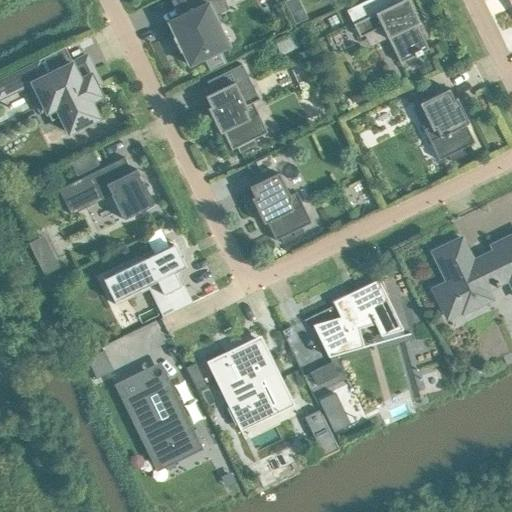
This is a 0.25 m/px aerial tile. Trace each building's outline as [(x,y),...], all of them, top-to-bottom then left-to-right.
[(219,50),(229,46),(206,0),(179,0),(186,13),(168,22),(176,38),(175,38),(180,50),(181,49),(189,65),(205,57),(211,70),(225,63),(219,50)] [(383,0),(366,0),(347,10),(353,24),(359,37),(382,26),(400,63),(415,56),(422,53),(422,52),(428,49),(416,24),(420,23),(414,10),(413,11),(407,0),(401,0),(387,7),(383,0)] [(303,10),(291,16),(295,24),(307,18),(303,10)] [(291,33),(275,41),(281,53),(298,46),(291,33)] [(68,133),(98,118),(90,101),(101,96),(90,74),(80,79),(71,63),(45,75),(38,61),(3,78),(11,94),(28,85),(37,103),(41,101),(51,121),(60,116),(68,133)] [(267,132),(252,101),(258,98),(242,64),(211,79),(207,81),(212,92),(205,96),(210,106),(207,108),(214,121),(214,122),(220,134),(223,132),(231,150),(236,147),(239,153),(256,144),(254,139),(267,132)] [(448,89),(419,103),(430,125),(423,129),(438,160),(448,155),(451,161),(472,150),(470,145),(474,142),(460,113),(463,111),(456,98),(453,99),(448,89)] [(138,176),(140,175),(137,169),(131,171),(124,157),(58,189),(71,214),(86,207),(81,197),(92,192),(95,198),(110,191),(123,219),(154,204),(143,182),(141,183),(138,176)] [(301,227),(311,222),(296,191),(289,195),(278,172),(249,186),(254,197),(251,198),(258,212),(260,210),(275,240),(280,238),(282,243),(304,233),(301,227)] [(461,238),(433,252),(447,282),(433,289),(442,307),(456,300),(462,313),(491,299),(487,290),(496,285),(497,288),(500,286),(499,284),(508,279),(511,287),(511,235),(492,245),(494,251),(473,261),(461,238)] [(116,274),(104,281),(114,301),(126,295),(127,298),(157,283),(156,280),(157,279),(163,293),(179,285),(173,271),(184,266),(174,244),(115,273),(116,274)] [(54,257),(39,265),(44,275),(59,267),(54,257)] [(378,279),(368,284),(369,285),(358,290),(360,294),(352,296),(351,293),(351,292),(333,301),(340,317),(313,325),(328,357),(364,347),(359,328),(375,324),(381,336),(403,330),(378,279)] [(163,293),(154,297),(162,315),(189,303),(180,284),(179,285),(163,293)] [(279,376),(262,341),(234,355),(237,362),(231,365),(225,353),(206,362),(229,407),(227,408),(235,424),(272,407),(275,412),(292,404),(293,404),(280,376),(279,376)] [(113,370),(103,350),(86,358),(96,378),(113,370)] [(310,372),(316,385),(328,380),(322,367),(310,372)] [(203,449),(168,377),(152,384),(149,379),(149,378),(149,377),(148,377),(127,382),(126,382),(126,383),(125,383),(124,384),(124,385),(124,386),(123,388),(123,389),(123,390),(124,392),(159,463),(199,444),(202,449),(203,449)]
